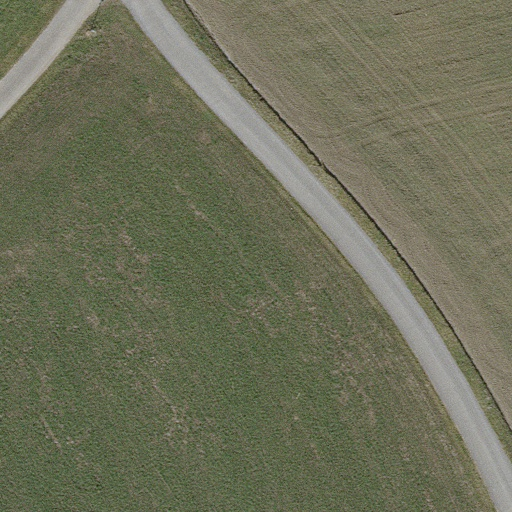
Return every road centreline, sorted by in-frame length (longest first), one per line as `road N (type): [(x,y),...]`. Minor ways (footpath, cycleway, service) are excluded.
road 1 (track): [(145,0),(168,37),(396,293),(476,427),(511,508)]
road 2 (track): [(86,0),(0,103)]
